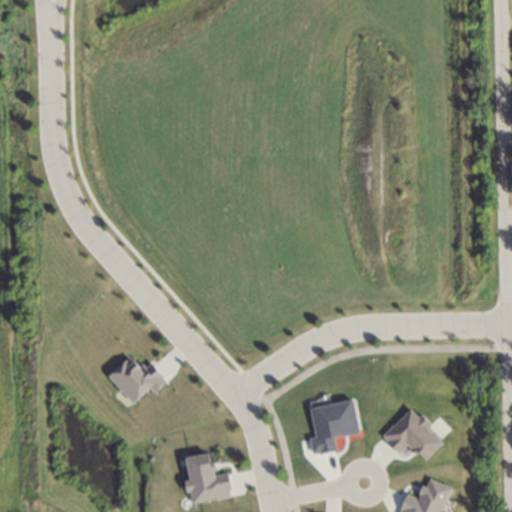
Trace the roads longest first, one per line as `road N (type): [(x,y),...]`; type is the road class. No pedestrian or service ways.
road 1 (residential): [(47,57),(49,158),(59,191),(244,414),(270,511)]
road 2 (residential): [(495,0),(506,511)]
road 3 (residential): [(503,324),(348,330),(228,394)]
